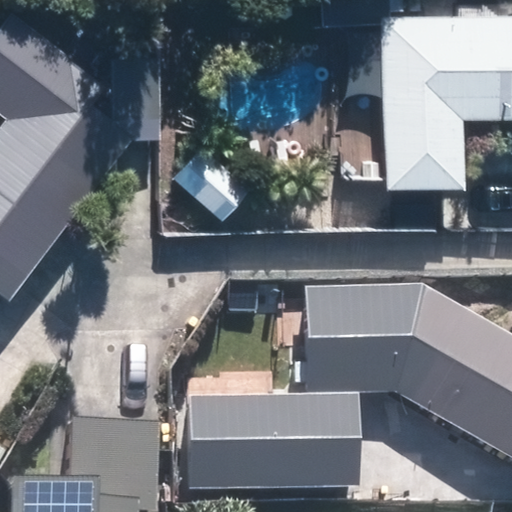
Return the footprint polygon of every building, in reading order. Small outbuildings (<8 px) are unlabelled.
[(0,254),(26,274),(140,119),(95,86),(104,74),(19,12),(0,37),(0,254)] [(511,20),(387,23),(391,185),(461,184),(459,121),(511,119),(511,20)] [(309,391),(396,388),(511,450),(511,328),(428,280),(309,282),(309,391)] [(358,396),(210,400),(193,400),(195,486),(360,482),(358,396)] [(84,472),(24,470),(22,511),(146,511),(147,501),(157,501),(159,417),(86,415),(84,472)] [(0,464),(11,445),(0,437),(0,464)]
